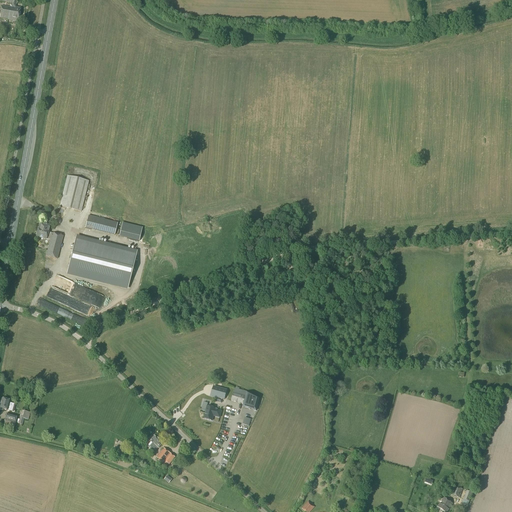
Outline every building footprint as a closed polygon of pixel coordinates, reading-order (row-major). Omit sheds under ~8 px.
[(20,8),(15,7),(16,0),(14,0),(1,0),(1,2),(11,4),(11,7),(1,6),(0,10),(0,18),(13,20),(12,21),(18,22),(20,8)] [(80,212),(88,181),(67,176),(60,206),(80,212)] [(109,226),(116,227),(118,222),(104,219),(103,221),(110,223),(109,226)] [(85,228),(115,234),(116,227),(87,221),(85,228)] [(142,228),(122,223),(119,236),(139,241),(142,228)] [(56,259),(62,237),(47,233),(49,226),(39,224),(35,237),(45,240),(45,239),(49,240),(45,256),(56,259)] [(79,238),(76,237),(67,273),(127,288),(136,252),(79,238)] [(224,399),(226,390),(218,387),(215,397),(224,399)] [(246,405),(245,408),(249,409),(256,411),(260,398),(247,392),(234,389),(231,401),(246,405)] [(5,400),(6,399),(2,398),(2,399),(1,399),(0,403),(0,410),(2,411),(3,410),(6,411),(11,412),(13,404),(9,403),(9,401),(5,400)] [(215,409),(207,407),(204,419),(212,421),(213,416),(219,418),(221,411),(215,410),(215,409)] [(28,420),(29,413),(22,411),(20,418),(19,420),(17,419),(16,423),(22,425),(24,419),(28,420)] [(13,429),(16,416),(5,414),(3,426),(13,429)] [(251,420),(244,418),(242,425),(249,427),(251,420)] [(154,452),(157,448),(158,448),(162,443),(153,436),(145,446),(154,452)] [(169,465),(175,457),(163,448),(156,458),(163,463),(164,461),(169,465)] [(459,498),(462,490),(454,487),(451,495),(459,498)] [(469,502),(472,493),(466,491),(463,500),(469,502)] [(312,506),(310,504),(310,503),(308,501),(302,509),(305,511),(310,511),(315,507),(313,505),(312,506)] [(448,501),(441,511),(442,511),(447,511),(450,508),(452,504),(448,501)]
